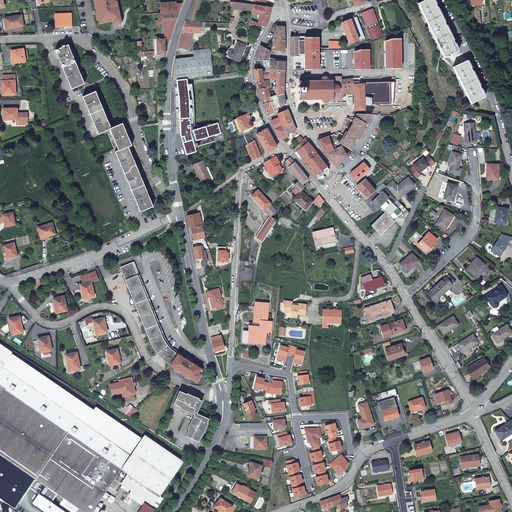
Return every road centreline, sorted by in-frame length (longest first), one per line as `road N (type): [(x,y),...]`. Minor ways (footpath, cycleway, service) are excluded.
road 1 (residential): [(283,148),(240,174),(230,364)]
road 2 (residential): [(43,39),(73,38),(108,63),(142,153),(175,198)]
road 3 (secondary): [(189,0),(167,64),(175,198)]
road 4 (residential): [(511,171),(497,118),(439,0)]
road 5 (secondary): [(180,216),(223,395)]
road 6 (residential): [(403,295),(468,238),(475,220),(472,149)]
road 7 (residential): [(113,306),(155,368),(223,395)]
road 8 (residential): [(230,364),(290,379),(304,462)]
road 9 (residential): [(403,295),(472,413)]
road 10 (residential): [(283,511),(345,484),(368,448),(393,441)]
road 11 (secondary): [(223,395),(210,452),(172,511)]
road 12 (residential): [(5,281),(38,319),(56,323),(113,306)]
